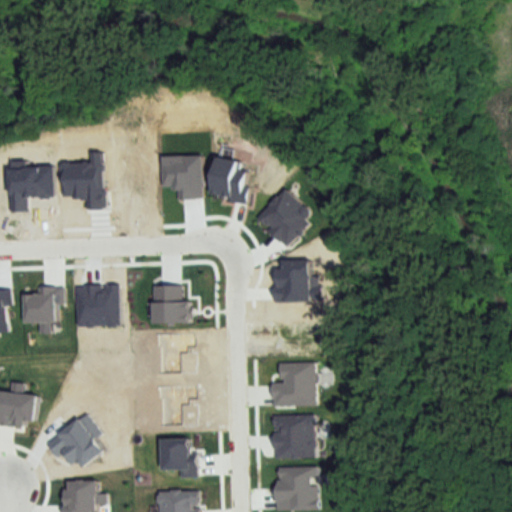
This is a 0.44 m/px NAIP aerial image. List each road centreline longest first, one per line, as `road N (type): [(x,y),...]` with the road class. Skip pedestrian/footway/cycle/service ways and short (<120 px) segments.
road 1 (residential): [(241,511),(235,267),(228,248)]
road 2 (residential): [(228,248),(199,240),(0,248)]
